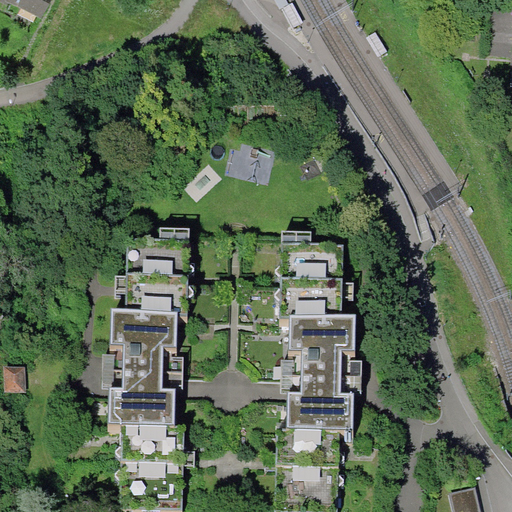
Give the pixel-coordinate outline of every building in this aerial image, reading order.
[(16,0),(44,14),(51,0),(16,0)] [(285,0),(273,0),(279,11),(289,6),(285,0)] [(196,249),(133,248),(132,315),(118,315),(116,433),(129,433),(127,511),(186,511),(188,432),(178,432),(179,401),(168,400),(168,353),(182,353),(182,323),(194,323),(196,249)] [(353,252),(287,251),(287,324),(299,324),(298,362),(312,362),(311,401),(294,400),(294,435),(280,435),(279,511),(341,511),(342,437),(360,437),(361,405),(348,404),(349,358),(367,358),(367,324),(353,324),(353,252)] [(479,511),(473,489),(451,495),(454,511),(479,511)]
